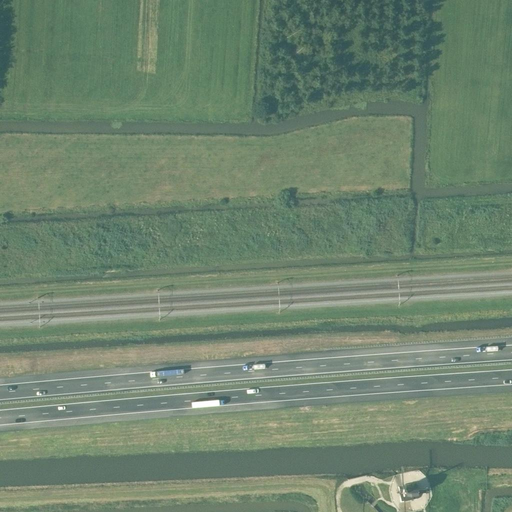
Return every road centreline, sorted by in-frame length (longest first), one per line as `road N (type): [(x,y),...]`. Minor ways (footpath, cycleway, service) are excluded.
road 1 (motorway): [(511,353),(0,394)]
road 2 (motorway): [(0,419),(511,378)]
